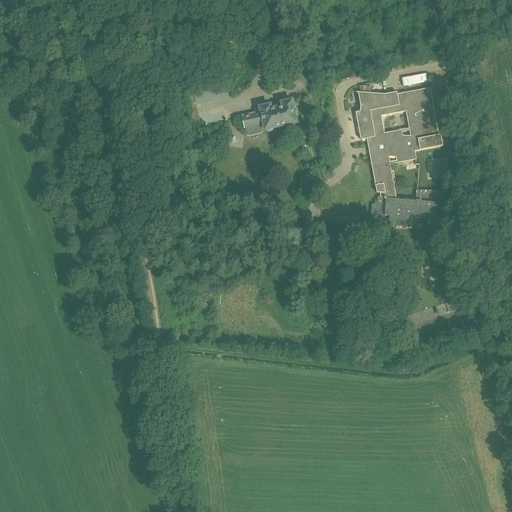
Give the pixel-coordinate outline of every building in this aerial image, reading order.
[(426,75),(402,79),(404,87),(427,82),(426,75)] [(389,165),(414,160),(413,153),(442,148),(440,136),(438,137),(429,89),(416,92),(416,90),(403,92),(358,93),(362,112),(356,113),(361,141),(367,140),(377,193),(380,194),(380,198),(378,197),(377,205),(372,204),(371,215),(390,217),(389,227),(414,229),(415,219),(435,221),(436,210),(441,211),(443,193),(417,190),(416,201),(397,199),(393,184),(395,184),(392,172),(391,172),(389,165)] [(228,105),(234,101),(230,94),(224,98),(228,105)] [(246,135),(249,137),(260,134),(262,131),(264,131),(266,131),(269,132),(272,131),(274,129),(288,126),(291,127),(294,127),(296,124),(297,124),(292,101),(281,103),(282,107),(271,110),(270,105),(260,108),(260,109),(254,111),(255,113),(242,116),(245,130),(246,135)] [(417,276),(425,277),(425,266),(417,266),(417,276)]
